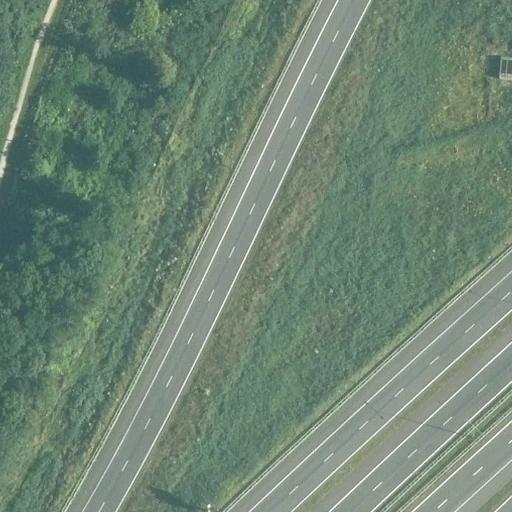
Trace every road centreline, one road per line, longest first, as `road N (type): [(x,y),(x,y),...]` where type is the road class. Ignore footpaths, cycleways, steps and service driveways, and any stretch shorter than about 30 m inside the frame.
road 1 (motorway): [(352,0),(220,278),(95,511)]
road 2 (motorway): [(511,290),(271,511)]
road 3 (motorway): [(511,362),(350,511)]
